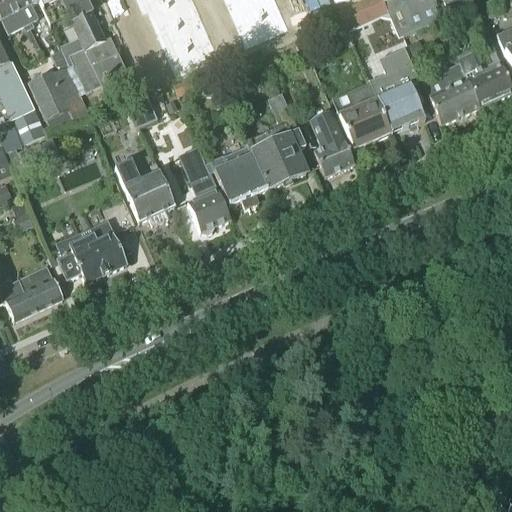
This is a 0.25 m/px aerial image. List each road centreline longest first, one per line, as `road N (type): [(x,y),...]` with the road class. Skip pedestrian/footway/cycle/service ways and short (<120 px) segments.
road 1 (primary): [(0,436),(511,192)]
road 2 (residential): [(511,141),(0,370)]
